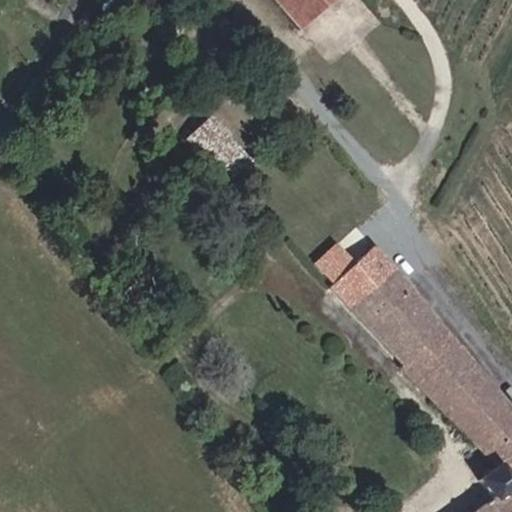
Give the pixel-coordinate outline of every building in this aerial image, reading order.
[(340,3),(337,0),(243,0),(294,50),(340,3)] [(213,111),(185,135),(215,169),(243,145),(213,111)] [(364,204),(354,213),(362,221),(372,214),(364,204)] [(311,270),(333,292),(359,266),(337,244),(311,270)] [(359,266),(333,292),(488,479),(477,488),(488,503),(476,511),(511,511),(511,416),(380,252),(359,266)]
